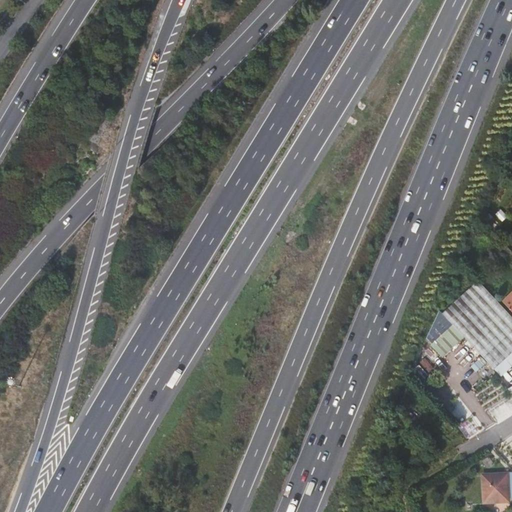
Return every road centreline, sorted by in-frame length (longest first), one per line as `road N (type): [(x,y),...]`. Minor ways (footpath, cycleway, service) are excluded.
road 1 (motorway): [(89,511),(398,0)]
road 2 (motorway): [(354,0),(48,511)]
road 3 (motorway): [(232,511),(354,218),(457,0)]
road 4 (motorway): [(178,0),(130,135),(21,511)]
road 5 (motorway): [(315,464),(505,0)]
road 6 (motorway): [(283,0),(0,302)]
road 7 (motorway): [(84,0),(0,137)]
